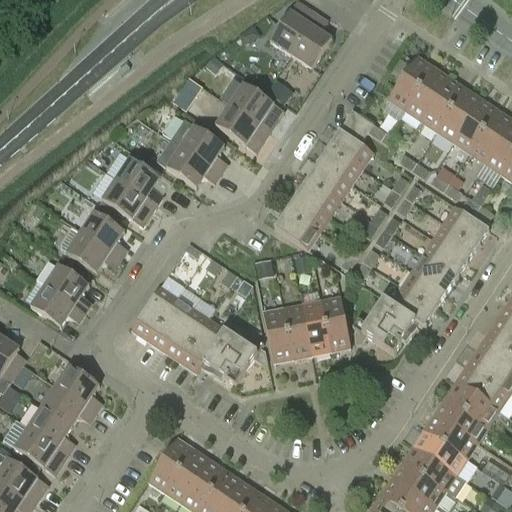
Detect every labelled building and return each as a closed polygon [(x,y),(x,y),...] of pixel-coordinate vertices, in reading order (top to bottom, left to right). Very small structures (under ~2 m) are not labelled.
[(270,47),(291,61),(318,21),(302,10),(297,7),(270,47)] [(328,27),(318,21),(291,61),(312,75),(332,45),(321,38),(328,27)] [(242,47),(250,47),(261,40),(253,30),(238,41),(242,47)] [(216,77),(223,67),(214,61),(207,70),(216,77)] [(406,115),(434,73),(417,62),(389,104),(406,115)] [(434,73),(406,115),(422,126),(450,84),(434,73)] [(450,84),(422,126),(438,136),(466,94),(450,84)] [(270,98),(286,108),(293,96),(277,86),(270,98)] [(243,90),(229,111),(270,138),(277,129),(284,117),(274,110),(243,90)] [(466,94),(438,136),(454,147),(482,105),(466,94)] [(470,158),(498,116),(482,105),(454,147),(470,158)] [(264,148),(270,138),(229,111),(216,132),(246,152),(257,159),(264,148)] [(359,148),(367,136),(372,128),(352,115),(327,151),(361,174),(372,157),(359,148)] [(486,168),(511,128),(511,125),(498,116),(470,158),(486,168)] [(170,146),(221,180),(227,170),(217,163),(224,152),(184,126),(170,146)] [(386,137),(372,128),(367,136),(381,145),(386,137)] [(502,179),(511,163),(511,128),(486,168),(502,179)] [(399,146),(386,137),(381,145),(394,154),(399,146)] [(170,146),(157,167),(167,173),(197,193),(204,183),(214,190),(221,180),(170,146)] [(317,167),(351,190),(361,174),(327,151),(317,167)] [(120,157),(106,178),(117,185),(157,212),(164,201),(153,194),(160,184),(130,164),(120,157)] [(411,176),(417,168),(407,161),(404,159),(399,167),(411,176)] [(511,185),(511,163),(502,179),(511,185)] [(306,183),(340,206),(351,190),(317,167),(306,183)] [(411,176),(425,184),(430,176),(417,168),(411,176)] [(443,197),(449,189),(436,180),(431,189),(443,197)] [(401,181),(392,194),(400,200),(409,187),(401,181)] [(296,199),(329,222),(340,206),(306,183),(296,199)] [(104,204),(99,211),(112,220),(116,214),(143,232),(157,212),(117,185),(104,204)] [(443,197),(457,206),(462,198),(449,189),(443,197)] [(413,190),(405,203),(413,209),(422,196),(413,190)] [(391,212),(400,200),(392,194),(383,207),(391,212)] [(285,215),(319,238),(329,222),(296,199),(285,215)] [(475,218),(481,210),(468,201),(463,210),(475,218)] [(405,222),(413,209),(405,203),(397,216),(405,222)] [(39,223),(44,214),(37,209),(32,219),(39,223)] [(475,218),(489,227),(494,219),(481,210),(475,218)] [(81,238),(121,265),(128,255),(118,248),(125,237),(108,226),(112,220),(99,211),(81,238)] [(478,251),(489,235),(455,212),(445,228),(478,251)] [(379,213),(371,226),(379,232),(387,219),(379,213)] [(274,232),(307,255),(319,238),(285,215),(274,232)] [(392,222),(384,235),(392,240),(401,227),(392,222)] [(370,245),(379,232),(371,226),(362,239),(370,245)] [(478,251),(445,228),(434,245),(468,267),(478,251)] [(121,265),(81,238),(72,232),(61,249),(62,254),(68,258),(67,259),(97,279),(104,268),(115,275),(121,265)] [(384,235),(375,248),(384,253),(392,240),(384,235)] [(358,245),(349,258),(358,264),(366,251),(358,245)] [(457,283),(468,267),(434,245),(423,261),(457,283)] [(189,249),(185,255),(196,262),(200,256),(196,254),(189,249)] [(362,267),(371,273),(380,260),(371,254),(362,267)] [(349,277),(358,264),(349,258),(341,271),(349,277)] [(296,264),(299,279),(311,276),(308,261),(296,264)] [(446,299),(457,283),(423,261),(413,277),(446,299)] [(271,264),(255,268),(259,284),(274,281),(271,264)] [(371,273),(362,267),(354,280),(362,286),(371,273)] [(47,269),(36,286),(85,319),(92,309),(81,302),(89,291),(59,271),(58,273),(51,268),(47,269)] [(436,315),(446,299),(413,277),(402,293),(436,315)] [(165,281),(159,290),(191,310),(197,301),(165,281)] [(252,292),(243,285),(237,294),(246,300),(252,292)] [(36,286),(24,304),(33,311),(31,313),(61,332),(68,321),(79,329),(85,319),(36,286)] [(160,293),(132,335),(148,346),(177,304),(161,293),(160,293)] [(426,330),(436,315),(402,293),(391,309),(426,333),(427,331),(426,330)] [(321,307),(331,357),(351,353),(341,303),(321,307)] [(177,304),(148,346),(149,347),(165,357),(192,314),(177,304)] [(427,333),(426,333),(391,309),(383,304),(367,328),(358,323),(352,331),(357,334),(354,337),(354,338),(356,350),(361,349),(367,340),(394,359),(407,338),(411,341),(417,333),(424,338),(427,333)] [(302,310),(312,360),(331,357),(321,307),(302,310)] [(511,309),(509,307),(498,323),(511,332),(511,309)] [(283,314),(293,364),(312,360),(302,310),(283,314)] [(192,314),(165,357),(166,359),(181,368),(208,325),(192,314)] [(263,318),(274,368),(293,364),(283,314),(263,318)] [(511,332),(498,323),(487,339),(511,355),(511,332)] [(208,325),(181,368),(183,370),(197,379),(204,369),(202,368),(224,335),(208,325)] [(197,379),(196,380),(200,383),(205,376),(213,381),(216,377),(224,382),(236,390),(254,364),(262,369),(267,368),(265,355),(264,356),(261,353),(263,350),(264,349),(263,349),(255,343),(249,352),(229,339),(226,337),(224,335),(202,368),(204,369),(197,379)] [(511,355),(487,339),(477,355),(511,378),(511,355)] [(0,384),(1,383),(10,390),(24,369),(15,362),(20,354),(0,341),(0,384)] [(511,394),(511,378),(477,355),(466,371),(509,400),(511,394)] [(466,371),(455,388),(498,416),(509,400),(466,371)] [(56,392),(97,419),(103,409),(93,402),(100,391),(69,372),(56,392)] [(26,385),(18,379),(14,385),(22,391),(26,385)] [(488,432),(498,416),(455,388),(445,403),(488,432)] [(42,413),(72,433),(79,423),(90,430),(97,419),(56,392),(42,413)] [(477,448),(488,432),(445,403),(434,420),(477,448)] [(29,434),(69,460),(76,450),(66,443),(72,433),(42,413),(29,434)] [(466,464),(477,448),(434,420),(423,436),(466,464)] [(16,454),(13,459),(28,469),(31,464),(42,471),(45,473),(56,480),(63,470),(69,460),(29,434),(16,454)] [(466,464),(423,436),(413,452),(455,480),(456,479),(467,487),(477,471),(466,464)] [(177,443),(149,486),(166,497),(194,454),(177,443)] [(463,485),(455,480),(413,452),(402,467),(445,496),(453,501),(463,485)] [(210,465),(194,454),(166,497),(182,508),(210,465)] [(0,457),(0,488),(35,511),(42,501),(49,490),(39,483),(36,481),(24,473),(28,469),(13,459),(9,464),(0,458),(0,457)] [(188,511),(201,511),(226,475),(210,465),(182,508),(188,511)] [(433,511),(434,511),(445,496),(402,467),(391,484),(433,511)] [(224,511),(242,486),(226,475),(201,511),(224,511)] [(399,511),(433,511),(391,484),(381,499),(399,511)] [(248,511),(258,497),(242,486),(224,511),(248,511)] [(34,511),(35,511),(0,488),(0,511),(34,511)] [(510,511),(511,509),(511,497),(505,493),(496,506),(505,511),(510,511)] [(270,511),(274,507),(258,497),(248,511),(270,511)] [(399,511),(381,499),(372,511),(399,511)] [(502,511),(487,502),(480,511),(502,511)]
